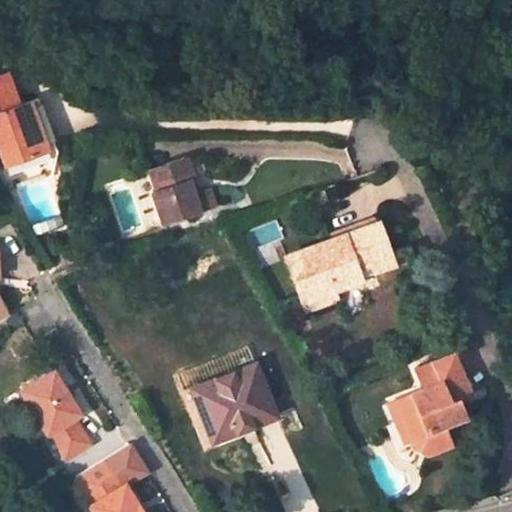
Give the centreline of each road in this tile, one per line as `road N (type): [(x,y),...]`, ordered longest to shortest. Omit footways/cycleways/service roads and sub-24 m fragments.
road 1 (residential): [(370,136),(396,154),(506,401),(511,448)]
road 2 (residential): [(43,286),(186,511)]
